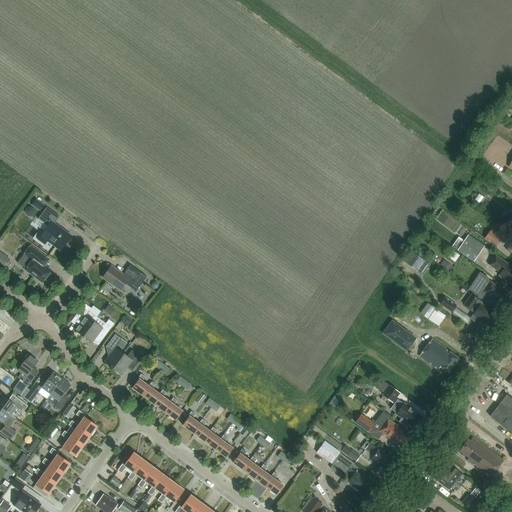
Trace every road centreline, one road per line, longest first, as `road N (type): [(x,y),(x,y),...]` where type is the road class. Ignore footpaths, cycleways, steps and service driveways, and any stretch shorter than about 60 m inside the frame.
road 1 (residential): [(260,511),(133,416)]
road 2 (residential): [(133,416),(81,376),(39,317)]
road 3 (secondary): [(382,511),(457,404)]
